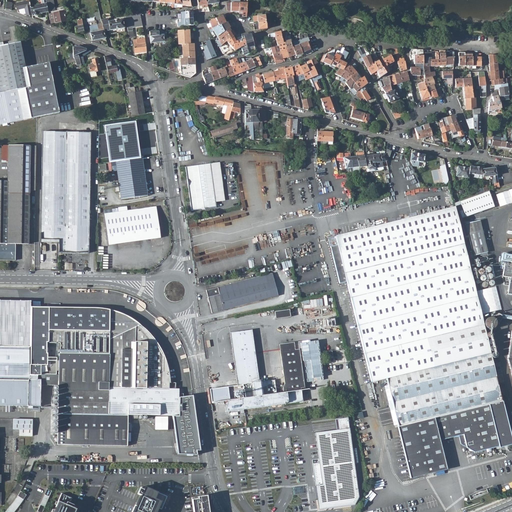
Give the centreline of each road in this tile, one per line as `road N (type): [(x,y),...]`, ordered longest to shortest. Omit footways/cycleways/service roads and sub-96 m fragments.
road 1 (residential): [(396,139),(194,85)]
road 2 (residential): [(0,13),(133,62),(156,88)]
road 3 (residential): [(483,50),(343,36)]
road 4 (residential): [(178,226),(156,88)]
road 5 (residential): [(228,511),(213,476),(201,390)]
road 6 (residential): [(476,157),(456,105),(396,128)]
